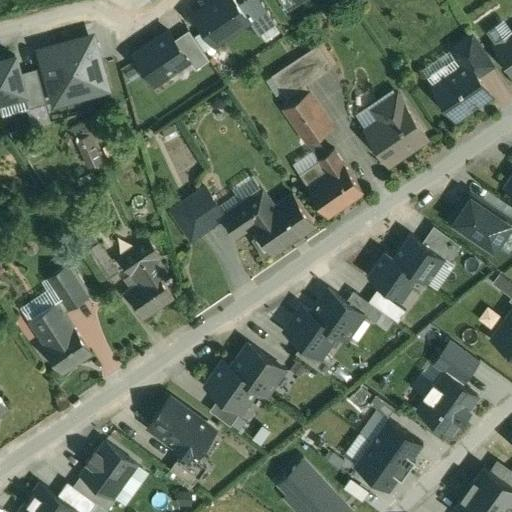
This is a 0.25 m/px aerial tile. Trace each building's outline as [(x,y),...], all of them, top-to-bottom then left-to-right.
[(251,20),(236,0),(209,0),(189,15),(213,48),(251,20)] [(155,87),(192,61),(168,26),(131,52),(155,87)] [(100,77),(87,32),(40,45),(55,99),(76,93),(73,84),(100,77)] [(473,32),(451,47),(463,64),(469,60),(478,73),(494,62),(473,32)] [(511,32),(496,43),(511,66),(511,32)] [(318,43),(272,74),(290,101),(309,88),(306,83),(333,65),(318,43)] [(0,102),(28,95),(16,51),(0,54),(0,102)] [(463,64),(434,84),(456,116),(491,92),(478,73),(469,60),(463,64)] [(334,124),(309,88),(290,101),(284,105),(308,140),(319,157),(327,152),(316,135),(334,124)] [(397,92),(380,104),(386,114),(366,128),(389,161),(427,135),(397,92)] [(132,223),(92,132),(97,130),(91,116),(72,125),(119,229),(132,223)] [(157,209),(122,128),(100,138),(136,219),(157,209)] [(104,204),(74,136),(63,141),(93,209),(104,204)] [(335,147),(327,152),(319,157),(308,140),(308,141),(322,162),(302,175),(309,185),(328,213),(363,189),(335,147)] [(221,207),(206,185),(193,194),(208,216),(221,207)] [(263,187),(223,214),(236,233),(254,221),(260,231),(252,236),(265,255),(273,250),(314,222),(293,192),(275,204),(263,187)] [(511,224),(511,217),(471,190),(451,220),(495,249),(511,224)] [(183,232),(170,240),(177,251),(205,231),(191,210),(175,221),(183,232)] [(385,247),(367,272),(403,298),(420,274),(428,281),(446,255),(410,230),(394,253),(385,247)] [(149,235),(120,254),(138,281),(127,288),(144,314),(174,294),(160,273),(165,270),(155,255),(160,252),(149,235)] [(120,269),(101,239),(88,247),(108,277),(120,269)] [(87,294),(66,263),(49,275),(70,306),(87,294)] [(303,302),(285,327),(321,352),(338,329),(346,335),(364,310),(329,285),(312,308),(303,302)] [(58,300),(30,319),(47,343),(45,344),(62,369),(91,350),(58,300)] [(511,310),(493,337),(511,350),(511,310)] [(224,357),(206,382),(242,408),(258,384),(267,391),(285,365),(249,340),(233,363),(224,357)] [(478,393),(446,370),(437,382),(434,379),(424,393),(427,396),(419,408),(450,431),(460,418),(462,420),(471,408),(468,406),(478,393)] [(0,412),(9,406),(0,391),(0,412)] [(216,427),(170,394),(149,423),(195,456),(216,427)] [(423,441),(387,415),(354,462),(390,488),(423,441)] [(137,460),(106,438),(98,449),(95,448),(88,458),(90,460),(82,471),(113,493),(137,460)] [(348,511),(353,508),(304,456),(293,467),(302,477),(286,493),(303,511),(348,511)] [(468,485),(504,511),(507,511),(511,506),(511,482),(485,463),(468,485)] [(73,511),(77,507),(41,481),(19,511),(73,511)] [(452,507),(458,511),(504,511),(468,485),(452,507)]
